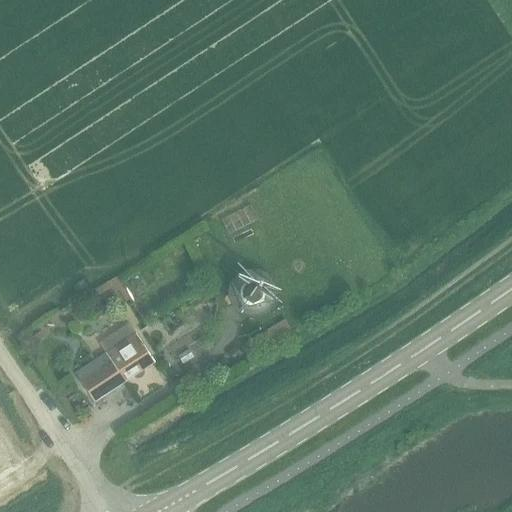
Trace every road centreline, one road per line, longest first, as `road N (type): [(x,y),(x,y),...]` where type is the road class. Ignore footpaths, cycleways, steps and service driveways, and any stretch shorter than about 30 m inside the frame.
road 1 (secondary): [(159,511),(350,403),(511,293)]
road 2 (unclassified): [(108,511),(0,346)]
